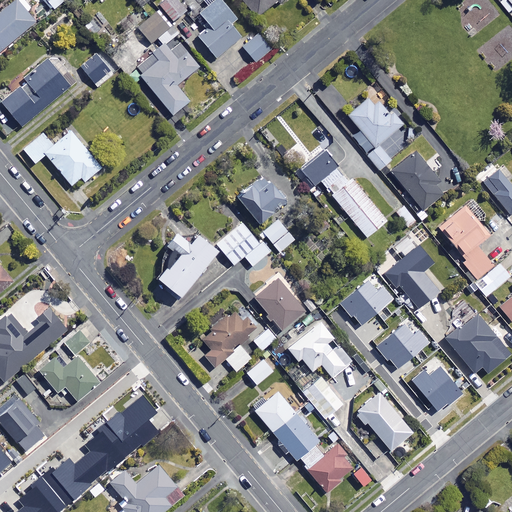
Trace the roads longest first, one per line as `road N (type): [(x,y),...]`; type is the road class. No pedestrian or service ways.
road 1 (residential): [(376,0),(69,255)]
road 2 (residential): [(69,255),(282,511)]
road 3 (residential): [(380,511),(511,402)]
